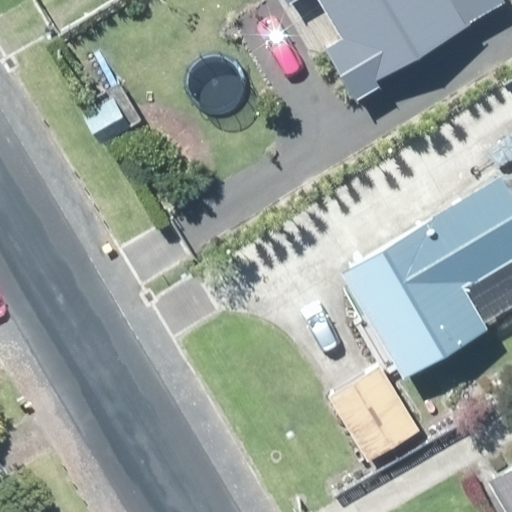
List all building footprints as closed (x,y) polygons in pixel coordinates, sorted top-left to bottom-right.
[(322,40),(349,90),(373,75),(369,68),(490,0),(320,0),(338,32),(322,40)] [(98,137),(125,121),(109,93),(81,110),(98,137)] [(455,277),(511,243),(511,200),(494,169),(336,264),(399,370),(482,320),(478,316),(455,277)] [(363,453),(415,422),(377,358),(368,364),(325,388),(363,453)] [(511,511),(511,455),(492,468),(484,473),(508,511),(511,511)]
